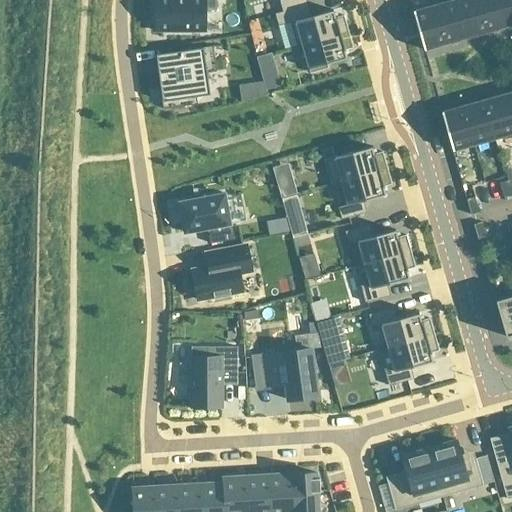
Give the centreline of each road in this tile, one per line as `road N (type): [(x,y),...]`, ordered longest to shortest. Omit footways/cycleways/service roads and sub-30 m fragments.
road 1 (residential): [(149,447),(155,295),(122,0)]
road 2 (residential): [(379,0),(489,392)]
road 3 (residential): [(149,447),(346,433)]
road 4 (residential): [(346,433),(489,392)]
